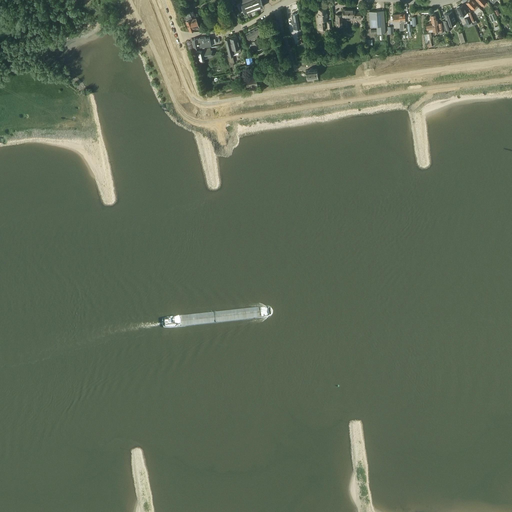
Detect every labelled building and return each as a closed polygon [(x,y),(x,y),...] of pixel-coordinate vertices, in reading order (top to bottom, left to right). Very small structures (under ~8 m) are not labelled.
[(240,0),(241,4),(245,14),(264,6),(261,0),(240,0)] [(472,0),(468,0),(466,3),(472,9),(474,11),(478,7),(476,5),(472,0)] [(457,7),(456,7),(460,16),(463,15),(464,18),(469,16),(467,12),(466,13),(463,5),(460,6),(459,5),(457,6),(457,7)] [(325,9),(317,10),(318,17),(317,17),(317,19),(318,23),(318,30),(325,29),(324,22),(325,21),(327,21),(327,18),(328,16),(327,13),(326,12),(325,9)] [(336,19),(335,19),(335,21),(334,21),(334,26),(335,26),(335,27),(343,27),(343,17),(354,17),(355,19),(361,19),(361,12),(355,12),(355,9),(342,9),(342,14),(335,14),(336,19)] [(186,20),(186,21),(189,31),(200,27),(196,17),(195,17),(193,11),(183,14),(186,20)] [(383,11),(369,12),(370,27),(377,26),(377,30),(371,30),(371,34),(377,33),(377,34),(385,33),(383,11)] [(443,21),(446,30),(452,28),(451,24),(455,23),(452,12),(444,14),(446,20),(443,21)] [(298,13),(292,14),(292,17),(293,18),(294,29),(300,28),(298,13)] [(429,23),(426,24),(427,33),(433,32),(439,31),(439,32),(445,31),(442,22),(439,23),(438,19),(437,19),(436,14),(430,15),(431,22),(429,23)] [(258,38),(256,35),(261,33),(258,27),(246,34),(249,40),(251,42),(250,42),(255,51),(262,47),(258,38)] [(237,36),(231,37),(230,38),(229,38),(225,39),(229,56),(233,55),(237,54),(237,51),(241,50),(240,47),(237,36)] [(197,38),(191,39),(192,42),(194,48),(200,47),(211,45),(211,44),(215,44),(213,39),(210,39),(209,37),(206,37),(205,37),(197,38)] [(195,50),(196,52),(199,61),(198,61),(199,61),(204,60),(204,59),(213,57),(212,55),(214,55),(212,49),(211,49),(210,48),(201,50),(200,48),(195,50)] [(306,70),(307,78),(307,79),(318,77),(317,69),(306,70)] [(256,76),(250,77),(245,78),(247,86),(257,84),(256,76)]
